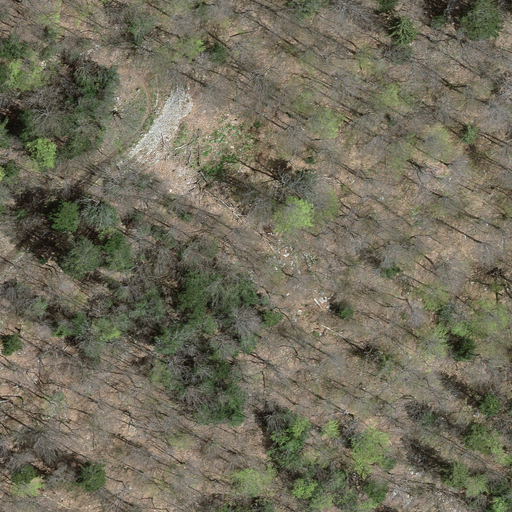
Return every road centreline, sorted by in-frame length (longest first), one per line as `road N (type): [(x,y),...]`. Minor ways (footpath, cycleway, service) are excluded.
road 1 (track): [(140,80),(142,96),(117,142),(0,265)]
road 2 (track): [(140,80),(131,70),(97,70),(0,113)]
